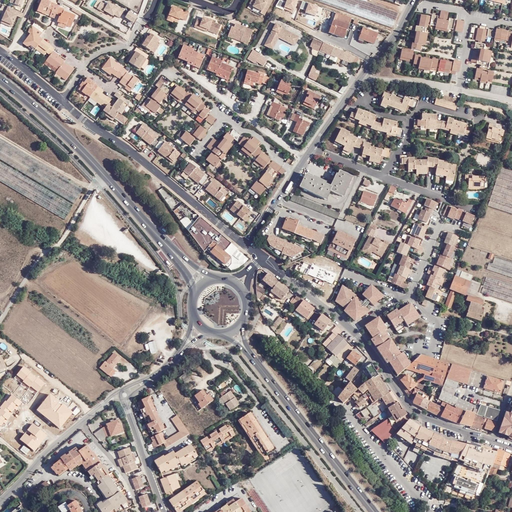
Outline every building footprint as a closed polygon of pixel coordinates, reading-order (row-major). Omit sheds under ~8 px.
[(50,16),(55,19),(58,13),(60,7),(61,6),(55,3),(47,0),(42,0),(38,11),(46,15),(46,13),(50,15),(50,16)] [(258,16),(260,13),(263,8),(267,10),(272,0),(250,0),(248,4),(252,5),(251,7),(252,7),(250,12),(258,16)] [(300,0),(299,0),(289,0),(288,5),(297,8),(300,0)] [(297,7),(298,7),(307,11),(309,3),(300,0),(297,7)] [(120,17),(124,9),(119,6),(118,7),(109,2),(107,5),(101,1),(98,8),(104,11),(105,10),(114,15),(115,14),(120,17)] [(172,5),(169,15),(175,17),(178,19),(179,17),(186,20),(189,12),(172,5)] [(23,13),(8,7),(1,21),(13,26),(17,16),(21,17),(23,13)] [(66,10),(60,7),(58,13),(61,15),(61,17),(59,17),(57,22),(58,22),(67,26),(72,28),(77,16),(65,12),(66,10)] [(447,19),(448,12),(440,10),(439,18),(443,18),(447,19)] [(137,16),(129,11),(125,17),(129,19),(133,22),(137,16)] [(309,26),(325,32),(330,19),(313,12),(309,26)] [(350,22),(351,18),(336,13),(333,20),(330,19),(325,32),(344,39),(350,22)] [(441,28),(443,20),(437,19),(438,16),(432,15),(430,24),(435,25),(435,27),(441,28)] [(220,26),(215,24),(214,25),(211,24),(212,22),(208,20),(203,18),(202,21),(197,20),(195,27),(199,28),(200,25),(209,28),(208,30),(217,33),(220,26)] [(452,29),(454,19),(449,18),(448,21),(443,20),(441,28),(447,29),(447,28),(452,29)] [(455,31),(462,32),(464,21),(457,20),(455,31)] [(120,29),(127,32),(129,27),(122,24),(120,29)] [(232,38),(233,37),(234,34),(242,37),(241,40),(244,41),(243,43),(247,45),(252,30),(236,24),(235,27),(232,26),(228,36),(232,38)] [(264,46),(269,48),(270,45),(273,46),(277,37),(278,38),(291,44),(293,39),(297,41),(298,37),(281,29),(281,27),(275,24),(272,29),(275,30),(272,35),(270,34),(264,46)] [(40,37),(43,33),(33,25),(29,30),(27,28),(25,30),(31,34),(24,44),(27,46),(30,46),(32,46),(36,50),(37,49),(43,40),(40,37)] [(416,26),(412,43),(421,44),(423,45),(425,33),(425,27),(419,26),(417,26),(416,26)] [(363,28),(359,38),(364,40),(374,44),(378,34),(363,28)] [(487,36),(494,37),(495,30),(488,29),(487,33),(487,36)] [(142,46),(151,51),(154,46),(156,47),(161,40),(149,33),(144,40),(146,40),(142,46)] [(313,39),(310,47),(312,48),(312,49),(318,51),(322,43),(313,39)] [(48,43),(43,40),(37,49),(45,55),(48,52),(52,55),(54,51),(56,49),(48,43)] [(334,48),(334,46),(328,44),(325,42),(325,43),(324,43),(320,51),(331,56),(331,55),(352,63),(355,56),(334,48)] [(481,61),(479,67),(488,68),(489,62),(487,62),(489,50),(484,49),(484,44),(475,42),(474,48),(481,49),(480,52),(473,50),(471,61),(478,62),(478,60),(481,61)] [(198,53),(197,52),(193,51),(193,49),(183,45),(179,56),(188,60),(188,62),(199,67),(204,56),(198,53)] [(247,59),(264,67),(268,58),(252,50),(247,59)] [(52,55),(45,64),(57,73),(65,62),(66,61),(59,56),(59,55),(54,51),(52,55)] [(133,57),(129,62),(140,69),(141,67),(144,69),(149,61),(146,59),(144,58),(136,52),(133,57)] [(419,65),(418,67),(430,69),(431,67),(432,59),(421,56),(419,65)] [(227,65),(225,64),(221,62),(222,61),(212,57),(208,68),(217,72),(216,74),(228,79),(233,68),(227,65)] [(116,75),(119,77),(124,70),(126,68),(111,58),(104,66),(111,71),(110,73),(112,74),(115,76),(116,75)] [(454,59),(451,73),(455,74),(456,72),(459,72),(461,60),(454,59)] [(65,62),(57,73),(67,81),(75,69),(70,65),(69,66),(65,62)] [(307,77),(315,81),(319,74),(315,72),(317,68),(312,65),(307,77)] [(111,75),(112,74),(110,73),(111,71),(104,66),(102,69),(111,75)] [(124,70),(119,77),(122,80),(121,82),(128,87),(129,85),(133,89),(140,80),(135,76),(134,77),(124,70)] [(262,83),(264,76),(247,71),(244,83),(252,85),(254,81),(258,82),(258,83),(261,84),(262,83)] [(88,95),(90,98),(92,96),(99,86),(100,86),(88,77),(85,83),(83,81),(80,85),(81,86),(79,90),(87,96),(88,95)] [(291,84),(281,79),(279,85),(277,90),(284,93),(283,94),(287,95),(291,87),(289,86),(291,84)] [(167,94),(170,90),(161,82),(157,87),(158,87),(156,90),(155,91),(161,97),(165,93),(166,94),(167,94)] [(338,92),(341,94),(348,86),(345,82),(338,92)] [(177,85),(171,93),(176,97),(181,89),(179,88),(177,85)] [(103,104),(107,106),(110,102),(112,99),(104,93),(105,91),(99,86),(92,96),(102,105),(103,104)] [(181,89),(176,97),(180,100),(186,93),(184,91),(181,89)] [(308,90),(307,94),(308,95),(307,98),(306,97),(304,102),(308,104),(314,107),(316,103),(317,103),(321,96),(308,90)] [(152,94),(151,96),(158,101),(161,97),(155,91),(152,94)] [(186,93),(180,100),(180,101),(184,104),(185,103),(191,96),(189,94),(187,92),(186,93)] [(415,108),(418,100),(412,97),(411,100),(404,97),(403,100),(384,92),(382,96),(384,97),(383,99),(382,102),(388,105),(391,106),(396,108),(400,110),(400,108),(406,110),(408,105),(409,103),(413,105),(412,107),(415,108)] [(202,102),(202,101),(193,94),(192,94),(191,96),(201,103),(202,102)] [(195,110),(201,103),(191,96),(185,103),(195,110)] [(458,104),(437,97),(435,104),(456,110),(458,104)] [(142,107),(148,112),(150,110),(156,103),(149,98),(142,107)] [(266,114),(275,118),(277,115),(280,117),(283,118),(287,109),(278,104),(273,102),(272,102),(266,114)] [(155,113),(160,107),(156,103),(150,110),(155,113)] [(184,104),(194,112),(195,110),(185,103),(184,104)] [(205,107),(205,106),(203,105),(201,103),(195,110),(194,112),(193,113),(197,116),(199,114),(205,107)] [(207,109),(205,107),(199,114),(204,118),(205,117),(207,114),(208,113),(209,111),(207,109)] [(404,129),(398,128),(396,128),(397,122),(384,119),(383,124),(378,123),(374,121),(376,116),(359,109),(357,114),(352,112),(350,118),(354,120),(355,118),(360,120),(359,121),(366,124),(371,126),(371,128),(375,129),(387,132),(386,134),(390,134),(390,133),(396,134),(396,136),(402,137),(404,129)] [(307,126),(308,126),(309,123),(300,118),(299,118),(300,114),(297,112),(296,114),(293,113),(290,119),(295,121),(297,122),(296,124),(293,131),(302,135),(304,132),(307,126)] [(204,135),(205,133),(207,131),(208,131),(212,126),(211,124),(216,119),(210,114),(209,116),(206,119),(205,120),(206,121),(202,127),(200,125),(197,129),(204,135)] [(437,115),(422,114),(422,120),(415,119),(414,127),(420,128),(420,126),(425,126),(425,128),(429,129),(430,127),(436,127),(436,128),(441,128),(445,129),(446,128),(451,129),(450,131),(457,133),(464,135),(464,137),(467,138),(469,131),(465,130),(466,124),(454,121),(454,119),(448,117),(447,122),(442,121),(436,121),(437,115)] [(143,123),(139,128),(136,132),(150,144),(151,143),(159,149),(158,150),(167,157),(168,156),(174,161),(180,154),(165,142),(164,143),(157,136),(157,135),(143,123)] [(487,138),(491,139),(491,138),(499,140),(500,136),(503,136),(504,131),(492,127),(493,124),(489,123),(488,129),(489,129),(487,138)] [(364,140),(361,139),(358,138),(349,134),(350,132),(341,128),(335,141),(342,144),(344,140),(347,142),(345,146),(344,147),(351,151),(354,146),(355,144),(364,147),(365,142),(364,142),(364,140)] [(182,129),(177,135),(185,142),(190,135),(182,129)] [(193,134),(200,140),(202,138),(204,135),(197,129),(193,134)] [(215,147),(212,151),(222,159),(226,155),(225,154),(224,153),(231,144),(230,143),(234,138),(238,141),(238,140),(241,137),(242,136),(233,129),(229,134),(227,132),(223,138),(224,138),(222,141),(218,145),(216,148),(215,147)] [(190,135),(185,142),(189,145),(194,139),(195,139),(190,135)] [(246,139),(243,137),(242,138),(240,141),(238,144),(243,147),(248,141),(246,139)] [(254,137),(251,140),(257,145),(260,142),(254,137)] [(0,159),(74,203),(83,188),(57,172),(0,138),(0,159)] [(213,138),(206,146),(212,151),(215,147),(217,144),(219,142),(213,138)] [(249,139),(248,141),(257,148),(259,147),(257,145),(251,140),(249,139)] [(257,148),(248,141),(243,147),(240,151),(249,159),(250,157),(257,148)] [(386,157),(389,157),(391,149),(383,147),(383,149),(371,146),(371,145),(371,144),(365,142),(364,147),(364,149),(362,154),(370,156),(370,158),(369,159),(380,161),(381,156),(382,154),(386,155),(386,157)] [(224,153),(225,154),(232,145),(231,144),(224,153)] [(259,150),(257,148),(250,157),(255,161),(255,160),(261,153),(262,152),(259,150)] [(211,153),(206,159),(210,163),(216,157),(211,153)] [(263,154),(261,153),(255,160),(260,164),(266,157),(263,154)] [(407,155),(400,155),(400,164),(408,164),(408,169),(415,169),(416,169),(416,172),(427,172),(427,167),(427,160),(415,160),(415,158),(407,158),(407,155)] [(219,162),(220,161),(216,157),(210,163),(214,167),(217,168),(221,163),(219,162)] [(266,157),(260,164),(264,168),(267,164),(269,161),(270,160),(268,158),(266,157)] [(428,157),(427,160),(427,167),(433,167),(437,168),(436,174),(444,175),(444,172),(447,172),(447,176),(446,179),(454,180),(456,165),(448,164),(448,161),(439,160),(439,159),(435,158),(428,157)] [(278,171),(281,167),(273,160),(272,162),(271,163),(269,165),(268,166),(270,167),(276,172),(277,173),(278,171)] [(0,180),(65,219),(73,205),(0,161),(0,180)] [(227,193),(223,189),(212,180),(213,179),(211,178),(210,180),(204,175),(205,174),(190,162),(184,170),(192,175),(190,177),(198,183),(200,181),(207,187),(205,189),(219,200),(222,195),(224,197),(227,193)] [(276,172),(270,167),(264,174),(262,176),(269,181),(272,177),(276,172)] [(511,171),(501,168),(488,205),(511,213),(511,171)] [(332,186),(330,185),(326,183),(313,177),(305,173),(300,185),(327,198),(331,191),(341,196),(351,176),(339,170),(338,174),(332,186)] [(481,182),(484,183),(484,176),(472,176),(472,175),(466,174),(465,179),(469,179),(468,188),(473,189),(473,186),(481,187),(481,182)] [(265,186),(269,181),(262,176),(260,179),(259,181),(265,186)] [(353,177),(351,176),(341,196),(343,197),(353,177)] [(212,180),(223,189),(224,187),(214,179),(213,179),(212,180)] [(256,182),(251,188),(255,191),(260,185),(256,182)] [(260,195),(265,189),(260,185),(255,191),(260,195)] [(327,198),(300,185),(299,187),(326,200),(327,198)] [(368,202),(367,204),(373,206),(377,195),(364,190),(361,199),(368,202)] [(337,219),(341,212),(291,192),(290,195),(292,196),(290,200),(337,219)] [(407,202),(402,200),(401,201),(399,200),(395,198),(391,205),(406,213),(412,200),(409,198),(407,202)] [(435,209),(438,203),(427,198),(424,205),(426,206),(424,210),(431,213),(433,208),(435,209)] [(245,220),(251,212),(237,200),(235,204),(232,202),(228,207),(230,209),(230,210),(242,219),(242,218),(245,220)] [(450,211),(446,209),(443,215),(447,217),(454,220),(454,218),(459,220),(459,219),(462,212),(451,207),(450,211)] [(424,210),(420,208),(417,213),(420,214),(418,218),(426,222),(431,213),(424,210)] [(475,216),(466,213),(463,211),(462,212),(459,219),(463,220),(462,222),(471,225),(475,216)] [(223,251),(230,242),(199,216),(187,231),(198,245),(202,241),(205,236),(223,251)] [(187,218),(184,222),(190,227),(193,223),(187,218)] [(323,235),(297,225),(299,221),(293,219),(293,221),(285,218),(280,231),(320,245),(323,235)] [(371,222),(366,232),(371,235),(362,250),(370,255),(372,250),(382,256),(389,242),(384,240),(383,242),(380,240),(377,238),(373,236),(378,225),(371,222)] [(427,228),(418,224),(414,222),(410,233),(422,238),(427,228)] [(356,239),(338,230),(328,250),(347,259),(356,239)] [(452,246),(456,236),(447,232),(445,232),(443,236),(446,238),(444,242),(452,246)] [(298,259),(302,247),(268,235),(264,247),(298,259)] [(211,254),(208,258),(211,261),(214,265),(216,266),(219,263),(220,265),(221,264),(226,268),(227,267),(230,269),(232,269),(234,267),(227,261),(230,257),(223,251),(205,236),(202,241),(207,245),(207,246),(208,248),(207,250),(211,254)] [(420,240),(411,236),(407,244),(409,245),(410,246),(415,248),(422,251),(424,247),(418,244),(420,240)] [(223,251),(230,257),(237,248),(230,242),(223,251)] [(403,254),(404,255),(409,245),(407,244),(401,242),(397,252),(403,254)] [(455,247),(454,247),(453,246),(452,246),(444,242),(442,246),(446,247),(443,254),(450,258),(455,247)] [(328,250),(346,259),(347,259),(328,250)] [(404,255),(403,254),(399,264),(401,265),(408,268),(411,262),(413,263),(415,259),(406,256),(404,255)] [(438,260),(437,259),(435,263),(450,270),(452,265),(449,265),(451,261),(452,258),(450,258),(443,254),(441,254),(438,260)] [(493,264),(489,262),(487,269),(511,277),(511,262),(495,257),(493,264)] [(130,260),(124,258),(122,263),(127,266),(152,281),(156,276),(130,260)] [(211,261),(208,258),(208,259),(213,265),(216,267),(216,266),(214,265),(211,261)] [(327,265),(328,263),(317,258),(314,264),(319,266),(316,275),(324,278),(325,276),(334,280),(337,274),(336,273),(337,270),(328,266),(327,265)] [(405,278),(407,273),(409,274),(411,274),(413,270),(408,268),(401,265),(397,274),(403,277),(405,278)] [(433,268),(430,267),(427,273),(428,273),(440,278),(444,269),(434,265),(433,268)] [(468,287),(471,279),(473,275),(458,269),(456,273),(453,281),(468,287)] [(289,290),(268,273),(263,279),(272,287),(269,290),(270,291),(271,292),(270,293),(270,295),(271,296),(273,296),(275,295),(281,300),(289,290)] [(397,274),(395,273),(391,283),(406,289),(408,284),(405,283),(406,281),(404,280),(402,279),(403,277),(397,274)] [(444,280),(440,278),(428,273),(426,279),(429,280),(427,285),(435,289),(437,284),(442,286),(444,280)] [(511,284),(487,277),(481,292),(511,302),(511,284)] [(468,287),(477,291),(481,283),(471,279),(468,287)] [(465,295),(468,287),(453,281),(452,283),(449,289),(451,290),(445,306),(450,308),(455,294),(456,292),(465,295)] [(361,299),(360,301),(354,296),(354,297),(350,295),(353,291),(347,287),(342,284),(335,300),(345,307),(346,307),(344,310),(355,320),(369,310),(368,309),(372,306),(368,302),(370,301),(374,305),(383,295),(371,284),(362,294),(366,297),(363,301),(361,299)] [(266,290),(257,285),(257,289),(257,293),(257,297),(261,299),(266,290)] [(435,289),(427,285),(426,285),(424,289),(428,290),(425,297),(435,301),(438,295),(441,296),(443,292),(435,289)] [(475,298),(477,291),(468,287),(465,295),(468,296),(474,299),(475,298)] [(294,305),(300,298),(297,295),(291,303),(294,305)] [(483,301),(475,298),(474,299),(468,296),(467,301),(471,303),(467,316),(481,320),(484,310),(481,309),(482,306),(483,301)] [(313,311),(314,309),(300,298),(294,305),(297,308),(295,310),(304,317),(306,319),(310,314),(313,311)] [(397,309),(386,316),(389,320),(392,324),(397,332),(404,327),(401,322),(404,320),(407,325),(413,321),(420,317),(410,303),(398,311),(397,309)] [(304,317),(295,310),(293,313),(302,320),(304,317)] [(331,321),(322,314),(314,325),(323,331),(328,324),(331,321)] [(279,316),(272,326),(276,329),(283,319),(279,316)] [(379,317),(365,326),(372,337),(373,338),(371,339),(387,363),(389,362),(397,375),(410,364),(406,358),(402,352),(400,354),(396,357),(394,354),(398,351),(394,345),(390,339),(386,333),(385,330),(387,329),(386,328),(384,324),(379,317)] [(331,364),(336,368),(353,347),(340,334),(342,331),(337,325),(331,331),(333,333),(322,344),(333,354),(325,362),(329,366),(331,364)] [(146,351),(150,350),(151,354),(158,352),(156,341),(145,344),(146,351)] [(355,365),(361,357),(353,350),(346,358),(355,365)] [(108,375),(113,368),(120,359),(114,353),(106,362),(105,361),(100,368),(108,375)] [(421,354),(405,368),(418,373),(424,375),(423,378),(423,379),(442,385),(448,366),(449,362),(446,361),(441,360),(421,354)] [(452,363),(451,367),(446,377),(457,380),(461,366),(452,363)] [(378,375),(371,364),(366,366),(363,371),(364,373),(367,376),(370,379),(378,375)] [(31,371),(24,365),(16,375),(23,380),(23,381),(30,387),(31,386),(38,392),(45,383),(38,377),(38,378),(31,372),(31,371)] [(466,383),(470,369),(461,366),(457,380),(459,381),(466,383)] [(351,380),(359,370),(354,367),(345,377),(350,381),(351,380)] [(478,371),(470,369),(466,383),(474,385),(478,371)] [(506,394),(511,381),(504,379),(503,381),(486,376),(487,374),(478,371),(474,385),(499,393),(502,384),(507,385),(506,388),(504,388),(503,393),(506,394)] [(191,379),(185,372),(179,377),(181,380),(182,379),(184,382),(185,384),(191,379)] [(423,390),(424,387),(418,384),(411,376),(410,377),(407,374),(400,379),(409,391),(415,386),(423,390)] [(353,393),(358,399),(367,390),(366,388),(381,379),(378,375),(370,379),(368,380),(366,382),(363,383),(363,384),(357,389),(353,393)] [(446,377),(444,383),(454,387),(457,380),(446,377)] [(382,397),(389,392),(381,379),(366,388),(367,390),(358,399),(355,402),(360,407),(368,399),(370,401),(372,398),(375,402),(382,397)] [(341,393),(337,398),(342,402),(352,394),(353,393),(357,389),(350,381),(344,389),(341,393)] [(454,395),(457,388),(454,387),(444,383),(441,390),(454,395)] [(416,395),(412,402),(419,406),(423,398),(426,393),(415,388),(413,393),(416,395)] [(200,402),(203,407),(213,400),(209,394),(207,395),(203,389),(194,395),(199,402),(200,402)] [(221,397),(230,410),(240,403),(232,390),(221,397)] [(455,407),(465,411),(475,414),(485,417),(496,420),(499,410),(488,406),(487,408),(480,405),(476,403),(475,405),(454,395),(441,390),(438,398),(443,401),(455,407)] [(387,408),(395,403),(389,392),(382,397),(375,402),(368,406),(375,417),(387,408)] [(60,401),(50,393),(37,410),(59,428),(71,413),(73,411),(63,403),(62,405),(59,403),(60,401)] [(0,409),(0,428),(2,427),(1,426),(3,423),(5,424),(8,421),(7,420),(13,413),(12,412),(15,409),(16,410),(19,407),(18,406),(21,402),(12,394),(6,401),(5,400),(0,406),(0,407),(1,408),(0,409)] [(150,401),(148,396),(136,401),(152,435),(163,430),(161,426),(150,401)] [(423,398),(419,406),(426,409),(430,402),(428,401),(423,398)] [(371,430),(384,442),(405,419),(405,416),(406,415),(398,401),(395,403),(387,408),(392,416),(371,430)] [(430,402),(426,409),(442,418),(459,424),(465,412),(465,411),(455,407),(454,408),(442,402),(440,407),(436,405),(430,402)] [(73,411),(71,413),(75,416),(80,409),(76,407),(73,411)] [(511,413),(506,411),(499,432),(511,436),(511,413)] [(465,412),(459,424),(470,427),(475,415),(465,412)] [(259,450),(262,456),(266,453),(273,448),(250,413),(239,419),(243,425),(244,424),(245,426),(247,429),(249,431),(248,432),(251,437),(254,442),(255,441),(257,444),(259,447),(260,449),(259,450)] [(163,442),(166,447),(190,433),(176,414),(171,418),(179,430),(164,439),(165,441),(163,442)] [(470,427),(470,428),(480,431),(483,424),(485,418),(475,415),(470,427)] [(485,418),(483,424),(485,425),(484,428),(492,431),(495,421),(485,418)] [(411,444),(412,442),(420,427),(409,419),(395,435),(411,444)] [(107,438),(123,431),(119,420),(106,424),(107,426),(102,428),(107,438)] [(33,423),(19,439),(36,453),(39,449),(38,448),(48,436),(33,423)] [(218,434),(217,432),(216,431),(210,435),(210,437),(211,438),(209,440),(208,438),(207,437),(200,441),(201,442),(204,447),(206,450),(212,446),(213,448),(216,446),(215,444),(221,441),(222,442),(226,440),(225,439),(231,435),(232,437),(235,434),(230,426),(227,428),(226,427),(226,425),(219,429),(220,431),(220,432),(218,434)] [(412,451),(422,455),(425,451),(426,448),(433,434),(420,427),(412,442),(416,444),(412,451)] [(286,430),(282,433),(286,438),(290,435),(286,430)] [(165,441),(164,439),(161,433),(151,437),(153,441),(155,446),(163,442),(165,441)] [(433,434),(426,448),(437,453),(448,457),(458,459),(465,445),(451,441),(450,442),(443,440),(443,439),(433,434)] [(125,509),(130,507),(108,475),(109,474),(94,452),(93,453),(87,444),(78,450),(75,452),(73,450),(61,458),(62,459),(53,465),(54,466),(51,468),(56,475),(57,474),(58,476),(65,471),(65,472),(69,470),(69,471),(71,469),(72,470),(78,466),(79,467),(82,465),(91,477),(93,475),(95,477),(100,484),(98,485),(105,496),(109,493),(112,497),(108,499),(107,500),(107,502),(103,504),(103,503),(102,502),(97,505),(99,507),(102,511),(108,511),(116,511),(114,509),(121,504),(125,509)] [(164,457),(164,456),(154,462),(160,472),(170,467),(180,462),(181,465),(197,455),(191,444),(175,454),(174,451),(164,457)] [(496,452),(465,445),(458,459),(489,471),(491,467),(496,452)] [(137,469),(135,461),(133,462),(130,455),(132,454),(129,447),(118,452),(120,459),(118,460),(121,467),(123,466),(126,473),(137,469)] [(426,448),(425,451),(433,455),(449,461),(449,460),(456,461),(458,459),(448,457),(437,453),(426,448)] [(511,454),(497,449),(492,467),(491,467),(489,471),(488,474),(495,476),(497,469),(499,469),(500,464),(507,467),(511,454)] [(178,488),(173,474),(161,479),(162,483),(164,483),(165,485),(163,486),(166,492),(170,491),(178,488)] [(450,474),(446,482),(460,487),(466,490),(480,495),(483,487),(470,482),(470,481),(466,479),(466,481),(463,480),(463,479),(450,474)] [(144,487),(140,476),(132,479),(136,490),(144,487)] [(49,483),(44,477),(26,492),(30,497),(49,483)] [(174,497),(172,499),(169,501),(176,511),(190,501),(204,492),(197,481),(194,483),(196,487),(194,488),(192,484),(176,495),(177,497),(175,498),(174,497)] [(206,494),(204,492),(190,501),(192,504),(206,494)] [(150,505),(147,494),(139,497),(142,507),(150,505)] [(250,511),(251,511),(242,498),(235,502),(234,501),(227,505),(227,504),(220,508),(222,511),(219,511),(216,511),(215,510),(212,511),(250,511)] [(58,507),(61,511),(65,511),(70,509),(71,511),(80,511),(81,511),(79,508),(80,508),(76,501),(67,506),(65,502),(58,507)] [(190,501),(176,511),(177,511),(180,511),(192,504),(190,501)]
